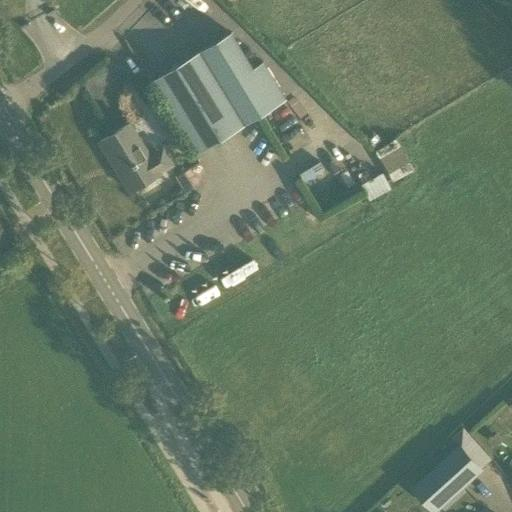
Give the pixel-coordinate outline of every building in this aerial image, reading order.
[(254,67),(233,33),(214,45),(200,54),(199,53),(150,82),(194,153),(286,97),(264,61),(254,67)] [(150,83),(144,73),(131,81),(137,91),(150,83)] [(129,191),(159,173),(129,123),(99,141),(129,191)] [(374,156),(388,181),(409,169),(394,144),(374,156)] [(386,187),(375,168),(356,179),(366,197),(386,187)] [(467,447),(419,488),(440,511),(488,471),(467,447)]
